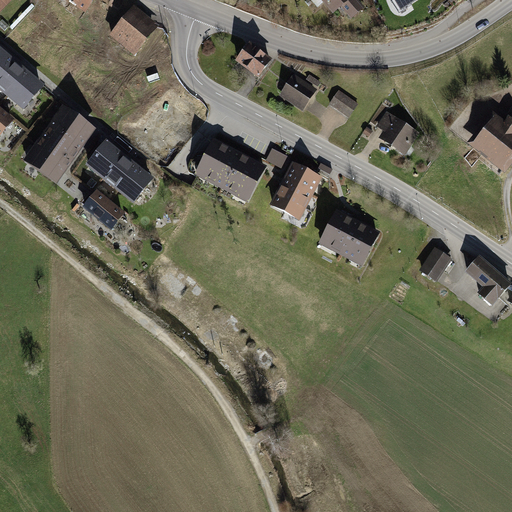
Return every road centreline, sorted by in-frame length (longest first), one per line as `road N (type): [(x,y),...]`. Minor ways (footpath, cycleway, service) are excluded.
road 1 (tertiary): [(511,264),(359,167),(198,81),(187,53),(198,11)]
road 2 (track): [(275,511),(223,402),(152,326),(0,204)]
road 3 (tertiary): [(198,11),(282,43),(380,59),(454,38),(509,0)]
